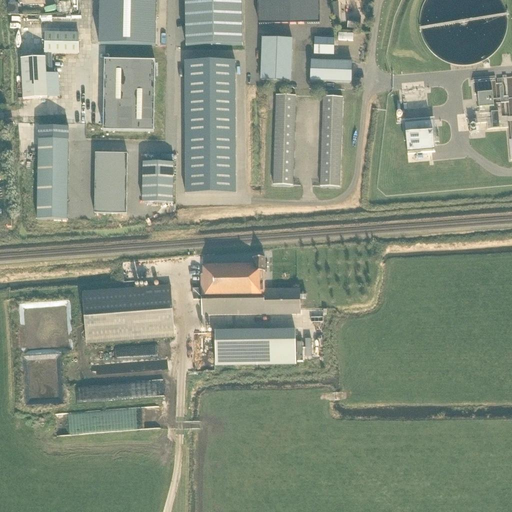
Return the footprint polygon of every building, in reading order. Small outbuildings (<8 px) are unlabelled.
[(100,0),(99,46),(155,47),(156,0),(100,0)] [(240,0),(184,0),(184,47),(240,47),(240,0)] [(257,0),(258,25),(319,24),(318,0),(257,0)] [(359,31),(361,20),(348,18),(347,29),(359,31)] [(79,34),(46,34),(45,54),(78,55),(79,34)] [(316,38),(316,55),(336,56),(337,39),(316,38)] [(292,41),(262,40),(261,80),(291,81),(292,41)] [(48,99),(45,59),(21,60),(24,100),(48,99)] [(105,61),(104,131),(153,132),(155,62),(105,61)] [(236,195),(236,62),(185,63),(186,195),(236,195)] [(312,62),(311,72),(311,82),(351,83),(352,63),(312,62)] [(494,108),(493,93),(477,95),(478,109),(494,108)] [(293,187),(296,97),(276,96),(273,186),(293,187)] [(323,98),(320,188),(340,189),(343,98),(323,98)] [(491,114),(492,130),(499,130),(498,113),(491,114)] [(410,153),(437,152),(436,122),(408,123),(410,153)] [(39,141),(38,221),(68,221),(69,141),(39,141)] [(96,155),(95,215),(126,215),(128,155),(96,155)] [(173,164),(143,164),(143,204),(173,204),(173,164)] [(423,187),(423,181),(404,182),(404,196),(419,195),(419,187),(423,187)] [(399,198),(399,185),(386,185),(386,198),(399,198)] [(203,316),(301,315),(301,290),(264,291),(264,272),(265,272),(265,258),(254,258),(254,265),(203,266),(203,276),(202,276),(202,289),(193,290),(194,300),(202,300),(203,316)] [(174,339),(170,286),(82,293),(86,345),(174,339)] [(295,337),(295,331),(215,332),(215,367),(296,366),(295,343),(295,337)] [(311,350),(296,350),(297,362),(311,362),(311,350)]
